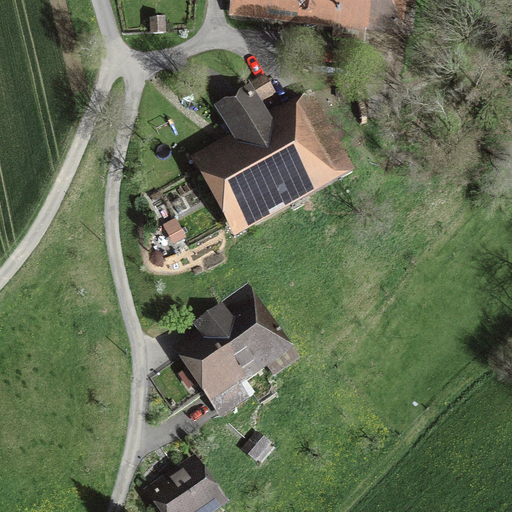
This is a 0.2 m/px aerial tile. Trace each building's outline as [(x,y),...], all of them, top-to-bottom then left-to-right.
[(407,23),(409,0),(241,0),(241,5),(407,23)] [(165,19),(149,19),(150,37),(165,36),(165,19)] [(302,111),(269,130),(250,95),(221,112),(240,146),(206,165),(237,221),(333,167),(302,111)] [(220,307),(195,325),(206,340),(187,354),(211,388),(203,394),(220,417),(253,394),(243,380),(265,364),(273,374),(296,357),(251,294),(233,292),(218,303),(219,306),(220,307)] [(255,434),(242,449),(254,460),(267,445),(255,434)] [(150,493),(163,511),(203,511),(217,503),(191,465),(150,493)]
